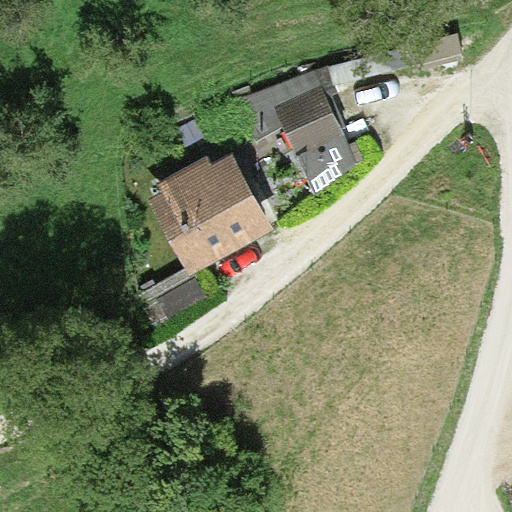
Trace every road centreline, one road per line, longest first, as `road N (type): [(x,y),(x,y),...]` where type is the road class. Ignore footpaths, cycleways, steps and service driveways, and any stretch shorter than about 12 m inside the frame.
road 1 (track): [(449,511),(511,308)]
road 2 (track): [(0,428),(149,358)]
